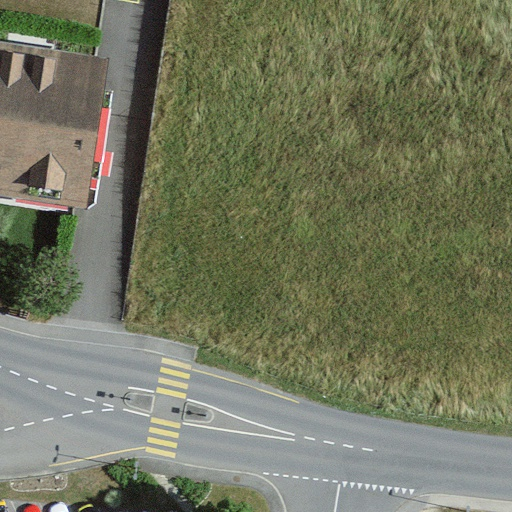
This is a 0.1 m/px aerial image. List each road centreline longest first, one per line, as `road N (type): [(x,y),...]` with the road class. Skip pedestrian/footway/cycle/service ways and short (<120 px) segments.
road 1 (tertiary): [(511,470),(345,447),(126,398)]
road 2 (residential): [(0,454),(126,398)]
road 3 (tertiary): [(126,398),(0,363)]
